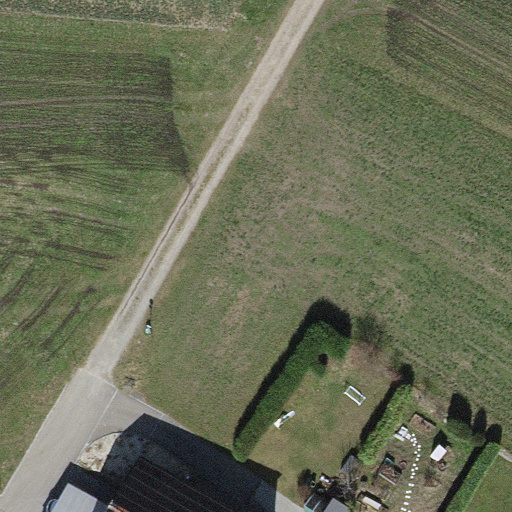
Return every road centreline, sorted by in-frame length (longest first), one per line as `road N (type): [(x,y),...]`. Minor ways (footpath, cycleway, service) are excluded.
road 1 (track): [(311,0),(91,385)]
road 2 (residential): [(7,511),(91,385)]
